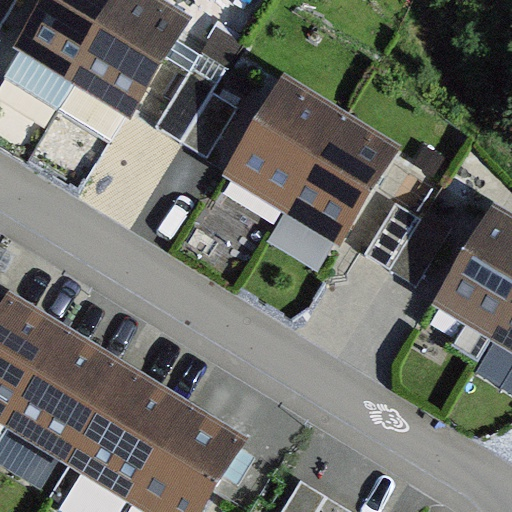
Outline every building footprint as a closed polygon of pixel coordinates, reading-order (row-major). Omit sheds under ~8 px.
[(0,0),(0,28),(16,0),(0,0)] [(119,141),(172,51),(84,0),(46,0),(3,73),(119,141)] [(186,84),(156,132),(181,147),(206,162),(235,114),(186,84)] [(346,251),(399,159),(280,91),(227,182),(346,251)] [(421,226),(398,212),(368,260),(391,274),(415,289),(451,231),(427,216),(421,226)] [(511,389),(511,262),(471,240),(417,337),(511,389)] [(0,463),(80,511),(200,511),(224,474),(0,337),(0,463)] [(354,511),(305,482),(287,511),(354,511)]
